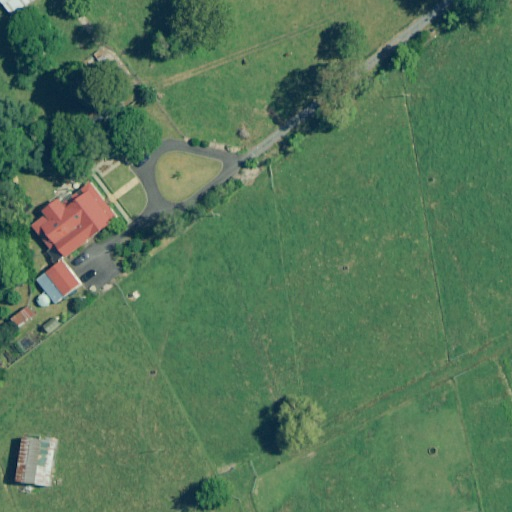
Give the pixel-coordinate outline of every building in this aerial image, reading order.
[(36,0),(1,0),(13,16),(36,0)] [(111,63),(100,51),(95,56),(106,68),(111,63)] [(120,219),(93,183),(66,203),(63,198),(45,211),(49,216),(35,227),(53,250),(59,246),(68,257),(120,219)] [(83,285),(66,262),(40,282),(57,304),(83,285)] [(34,318),(28,309),(14,319),(21,328),(34,318)] [(58,443),(26,438),(19,482),(52,487),(58,443)]
